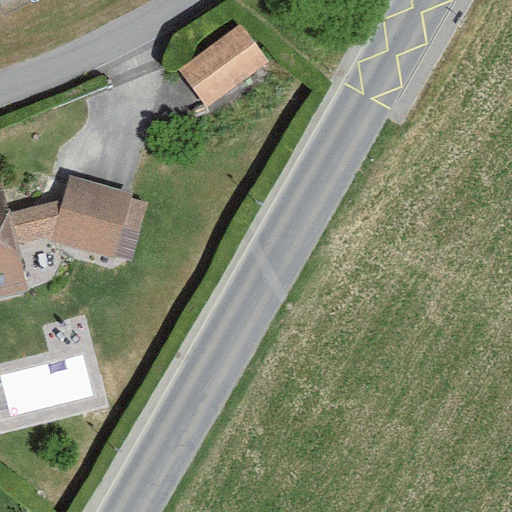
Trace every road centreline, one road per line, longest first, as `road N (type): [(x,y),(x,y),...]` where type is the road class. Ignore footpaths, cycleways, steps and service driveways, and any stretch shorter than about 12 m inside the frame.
road 1 (tertiary): [(427,0),(136,511)]
road 2 (residential): [(0,96),(185,0)]
